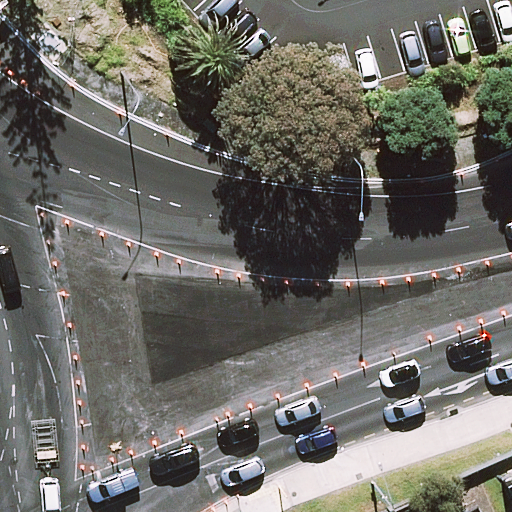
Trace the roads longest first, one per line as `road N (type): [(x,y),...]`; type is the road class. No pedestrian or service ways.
road 1 (secondary): [(0,141),(38,162),(204,217),(297,235),(367,240),(511,219)]
road 2 (secondary): [(511,333),(247,420),(134,471),(74,511)]
road 3 (primary): [(0,165),(66,273),(77,362),(58,511)]
